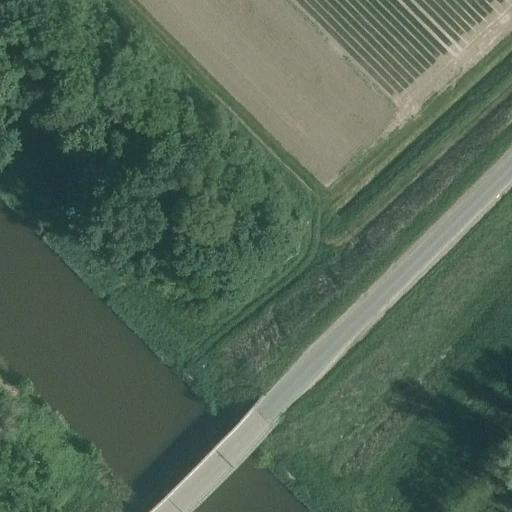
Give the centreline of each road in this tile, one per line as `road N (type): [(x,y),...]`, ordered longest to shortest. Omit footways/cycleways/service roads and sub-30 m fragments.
road 1 (track): [(0,120),(162,310),(227,324),(332,253),(511,85)]
road 2 (unclassified): [(174,511),(511,168)]
road 3 (track): [(240,135),(291,186),(332,253),(382,297)]
